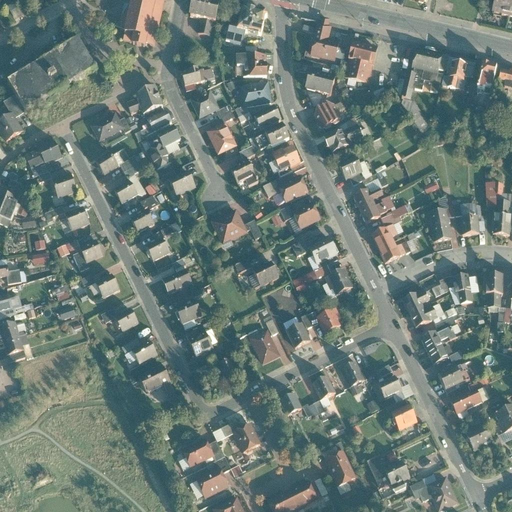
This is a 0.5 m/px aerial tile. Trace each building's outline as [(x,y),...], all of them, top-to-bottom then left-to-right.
[(130,0),(129,5),(161,14),(164,0),(130,0)] [(511,0),(495,0),(492,15),(511,19),(511,0)] [(194,1),(190,20),(201,22),(198,36),(212,39),(215,26),(217,26),(221,7),(194,1)] [(161,14),(129,5),(115,28),(124,33),(123,43),(145,48),(146,44),(154,46),(161,14)] [(265,16),(243,11),(238,33),(231,31),(227,46),(243,50),(247,35),(264,39),(268,21),(267,18),(265,16)] [(317,26),(309,58),(334,63),(339,43),(329,40),(332,28),(329,27),(331,21),(322,19),(321,26),(317,26)] [(27,114),(100,68),(81,39),(8,85),(15,96),(27,114)] [(378,49),(354,43),(345,80),(369,86),(378,49)] [(442,56),(417,51),(413,70),(415,71),(414,75),(407,74),(401,100),(411,102),(413,91),(423,92),(425,83),(432,84),(430,93),(439,95),(443,77),(438,76),(442,56)] [(267,79),(266,58),(237,58),(237,69),(244,69),(244,80),(267,79)] [(444,77),(442,88),(463,93),(466,82),(464,82),(465,78),(467,68),(452,64),(450,73),(448,78),(444,77)] [(481,67),(476,90),(484,92),(483,95),(490,96),(496,70),(481,67)] [(181,75),(185,88),(201,83),(197,70),(181,75)] [(336,77),(311,71),(306,92),(331,98),(336,77)] [(511,73),(501,71),(498,87),(505,88),(504,90),(508,91),(507,93),(506,98),(511,99),(511,95),(511,73)] [(239,88),(242,110),(246,109),(272,106),(269,84),(239,88)] [(142,113),(143,116),(163,108),(155,88),(135,95),(138,100),(127,105),(131,117),(142,113)] [(190,101),(200,121),(219,111),(210,92),(190,101)] [(13,114),(16,119),(27,114),(15,96),(4,103),(11,116),(13,114)] [(316,115),(315,118),(319,123),(318,126),(319,128),(322,129),(323,130),(340,120),(339,119),(340,116),(339,114),(337,114),(333,108),(331,107),(329,108),(328,106),(325,106),(318,109),(317,112),(318,114),(316,115)] [(216,114),(219,120),(232,113),(229,107),(216,114)] [(255,117),(261,131),(281,122),(274,108),(255,117)] [(252,119),(246,109),(242,110),(238,110),(236,112),(242,124),(252,119)] [(154,133),(171,124),(165,111),(147,120),(154,133)] [(232,113),(219,120),(222,126),(235,119),(232,113)] [(11,116),(0,122),(0,133),(7,144),(25,133),(16,119),(13,114),(11,116)] [(90,128),(99,145),(124,131),(119,123),(115,115),(90,128)] [(124,121),(119,123),(124,131),(127,135),(131,132),(124,121)] [(207,135),(218,157),(236,148),(225,126),(207,135)] [(357,126),(324,142),(331,156),(350,147),(349,145),(354,143),(355,144),(364,140),(357,126)] [(271,148),(272,150),(289,141),(282,127),(265,136),(266,137),(256,141),(261,153),(271,148)] [(158,138),(147,143),(151,151),(153,150),(154,151),(163,147),(164,150),(165,150),(180,142),(173,129),(158,137),(158,138)] [(36,165),(38,169),(61,157),(56,145),(41,152),(45,161),(36,165)] [(292,147),(272,156),(280,174),(291,169),(300,165),(292,147)] [(252,149),(240,155),(243,162),(256,156),(252,149)] [(165,151),(151,159),(157,172),(172,165),(165,151)] [(96,164),(104,177),(118,169),(110,156),(96,164)] [(338,166),(345,181),(350,179),(361,173),(354,159),(338,166)] [(120,168),(124,175),(138,166),(134,160),(120,168)] [(231,172),(238,186),(245,182),(249,189),(259,184),(249,163),(231,172)] [(138,166),(124,175),(127,180),(141,172),(138,166)] [(18,172),(10,169),(6,178),(14,181),(18,172)] [(293,174),(291,169),(280,174),(278,174),(281,180),(293,174)] [(169,183),(177,179),(175,173),(163,179),(165,185),(169,183)] [(361,173),(350,179),(354,187),(363,183),(366,181),(361,173)] [(40,178),(42,185),(54,181),(52,174),(40,178)] [(177,179),(169,183),(177,200),(196,190),(187,174),(177,179)] [(286,206),(309,194),(301,177),(279,188),(277,189),(280,194),(286,206)] [(53,184),(58,199),(78,192),(73,178),(53,184)] [(372,178),(366,181),(363,183),(365,187),(375,182),(372,178)] [(23,186),(12,182),(10,188),(11,188),(21,192),(23,186)] [(113,192),(122,207),(138,198),(128,182),(113,192)] [(269,200),(280,194),(277,189),(279,188),(276,183),(264,189),(269,200)] [(150,197),(158,193),(154,185),(146,189),(150,197)] [(21,192),(11,188),(9,194),(19,198),(22,192),(21,192)] [(353,199),(360,213),(375,206),(373,202),(384,197),(380,191),(370,195),(368,192),(353,199)] [(3,193),(0,201),(0,225),(10,230),(22,200),(3,193)] [(153,198),(141,205),(145,212),(157,205),(153,198)] [(447,212),(449,220),(455,219),(453,208),(452,201),(446,201),(447,212)] [(495,217),(493,237),(511,238),(511,222),(511,218),(511,204),(497,203),(496,217),(495,217)] [(321,222),(313,205),(296,214),(292,215),(294,219),(300,232),(321,222)] [(375,206),(360,213),(366,226),(381,219),(381,217),(388,214),(383,205),(376,208),(375,206)] [(30,209),(23,206),(20,215),(27,217),(30,209)] [(460,207),(453,208),(455,219),(462,218),(460,207)] [(292,215),(296,214),(293,208),(281,213),(286,223),(294,219),(292,215)] [(63,209),(47,216),(49,221),(65,215),(63,209)] [(67,218),(73,234),(91,228),(84,211),(67,218)] [(236,212),(211,224),(222,248),(248,235),(236,212)] [(447,212),(429,215),(434,244),(452,241),(449,220),(447,212)] [(131,222),(138,236),(155,227),(148,214),(131,222)] [(35,218),(22,220),(23,229),(36,227),(35,218)] [(480,237),(478,219),(462,221),(464,238),(480,237)] [(263,239),(254,223),(247,227),(256,243),(263,239)] [(162,233),(165,239),(174,234),(171,228),(162,233)] [(372,238),(378,252),(394,244),(392,240),(398,237),(394,228),(372,238)] [(328,239),(308,248),(317,268),(326,264),(337,259),(328,239)] [(146,249),(153,264),(170,256),(163,241),(146,249)] [(77,242),(58,250),(62,260),(81,252),(77,242)] [(309,254),(303,243),(291,249),(297,260),(309,254)] [(75,259),(82,275),(91,270),(89,267),(105,260),(98,244),(82,251),(84,255),(75,259)] [(397,249),(394,244),(378,252),(385,265),(406,256),(402,246),(397,249)] [(49,254),(33,256),(34,267),(51,264),(49,254)] [(172,267),(175,272),(186,267),(183,261),(172,267)] [(248,262),(236,268),(240,276),(252,270),(248,262)] [(270,264),(253,273),(262,290),(279,280),(270,264)] [(325,281),(332,277),(326,264),(317,268),(319,272),(315,273),(318,280),(324,278),(325,281)] [(0,280),(8,280),(9,287),(22,285),(20,272),(9,274),(8,268),(0,268),(0,280)] [(162,283),(168,297),(192,286),(186,272),(162,283)] [(353,291),(344,272),(332,277),(325,281),(324,281),(330,295),(327,296),(330,302),(353,291)] [(501,310),(503,277),(487,276),(486,310),(501,310)] [(474,305),(470,277),(453,279),(455,295),(458,295),(461,307),(474,305)] [(82,283),(85,289),(96,283),(93,278),(82,283)] [(97,286),(105,302),(121,294),(114,278),(97,286)] [(55,280),(47,282),(50,292),(57,290),(55,280)] [(192,296),(194,301),(204,297),(201,291),(192,296)] [(402,303),(408,316),(424,309),(423,307),(430,303),(426,294),(419,298),(418,296),(402,303)] [(9,296),(0,297),(0,315),(13,312),(9,296)] [(175,311),(182,327),(201,319),(194,303),(175,311)] [(73,309),(59,313),(62,322),(76,318),(73,309)] [(424,309),(408,316),(415,330),(438,320),(433,310),(426,313),(424,309)] [(336,311),(317,321),(324,336),(340,328),(338,323),(341,321),(336,311)] [(117,321),(119,320),(114,312),(103,319),(107,326),(117,321)] [(117,321),(124,334),(139,326),(132,312),(119,320),(117,321)] [(313,328),(308,317),(302,320),(307,331),(313,328)] [(279,335),(273,323),(266,326),(273,338),(279,335)] [(0,329),(0,332),(4,345),(27,337),(26,334),(20,336),(16,325),(0,329)] [(310,344),(302,326),(286,334),(295,352),(310,344)] [(421,340),(427,353),(442,346),(441,344),(449,340),(451,343),(458,341),(452,329),(437,336),(436,334),(421,340)] [(280,360),(268,334),(251,342),(264,368),(280,360)] [(189,344),(196,360),(213,353),(205,336),(189,344)] [(27,337),(4,345),(8,359),(10,359),(25,354),(23,349),(30,347),(27,337)] [(133,354),(142,349),(138,342),(124,351),(128,358),(133,354)] [(133,354),(141,368),(159,358),(151,344),(142,349),(133,354)] [(442,346),(427,353),(434,367),(449,360),(447,357),(452,354),(449,348),(444,351),(442,346)] [(450,357),(453,364),(464,359),(461,353),(450,357)] [(27,360),(25,354),(10,359),(12,365),(27,360)] [(233,361),(218,369),(226,386),(242,378),(233,361)] [(356,364),(340,371),(354,399),(363,394),(359,385),(365,383),(361,375),(356,364)] [(440,377),(447,393),(470,382),(467,375),(474,371),(471,364),(458,370),(458,369),(440,377)] [(366,372),(361,375),(365,383),(376,377),(371,367),(365,370),(366,372)] [(141,379),(149,396),(165,389),(171,401),(177,398),(171,386),(172,386),(164,368),(141,379)] [(379,374),(382,380),(393,374),(390,369),(379,374)] [(327,379),(313,386),(321,403),(324,410),(331,407),(328,401),(335,397),(327,379)] [(395,379),(378,387),(385,403),(402,394),(395,379)] [(452,406),(457,417),(467,412),(483,406),(478,394),(452,406)] [(302,411),(294,396),(280,404),(288,419),(302,411)] [(368,405),(371,414),(379,411),(376,402),(368,405)] [(324,410),(321,403),(314,406),(320,417),(326,414),(324,410)] [(409,408),(391,416),(400,434),(418,426),(409,408)] [(511,409),(497,416),(509,443),(511,441),(511,409)] [(467,412),(457,417),(460,422),(469,418),(467,412)] [(471,424),(474,430),(485,425),(482,418),(471,424)] [(474,430),(465,434),(474,455),(494,445),(485,425),(474,430)] [(261,448),(250,427),(232,437),(243,458),(261,448)] [(362,435),(358,427),(353,430),(357,438),(362,435)] [(191,471),(214,460),(208,448),(205,442),(182,454),(191,471)] [(217,444),(208,448),(214,460),(216,465),(226,460),(217,444)] [(356,482),(343,455),(325,463),(339,491),(356,482)] [(396,460),(394,455),(387,458),(389,463),(396,460)] [(232,473),(226,460),(216,465),(218,469),(222,477),(232,473)] [(402,465),(385,472),(380,460),(368,466),(381,492),(392,487),(393,490),(410,482),(402,465)] [(218,469),(194,481),(205,503),(229,490),(222,477),(218,469)] [(447,511),(459,507),(447,481),(426,490),(424,484),(411,490),(416,503),(421,500),(423,505),(432,501),(436,511),(447,511)] [(329,496),(321,482),(316,484),(324,499),(329,496)] [(308,483),(287,494),(296,511),(302,511),(319,504),(308,483)] [(272,511),(296,511),(287,494),(268,504),(272,511)] [(243,511),(237,501),(213,511),(243,511)]
